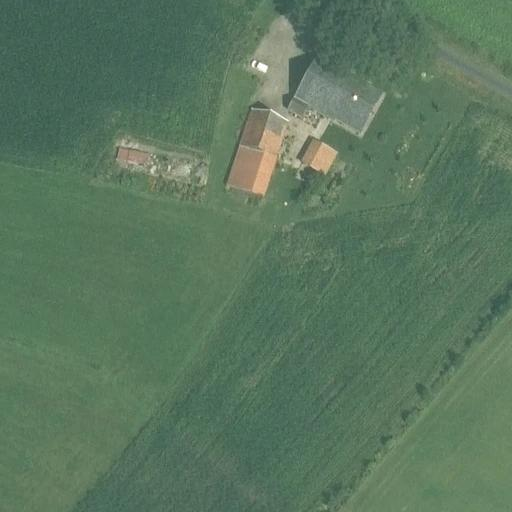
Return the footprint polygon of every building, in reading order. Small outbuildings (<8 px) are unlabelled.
[(262,47),(250,70),(271,81),(282,58),(262,47)] [(360,134),(381,95),(354,80),(355,79),(317,58),(288,112),(301,119),(308,106),(335,121),(335,120),(360,134)] [(277,158),(288,122),(251,109),(239,146),(226,186),(263,199),(277,158)] [(335,156),(314,144),(303,164),(323,176),(335,156)] [(129,169),(141,169),(142,152),(129,152),(129,169)]
